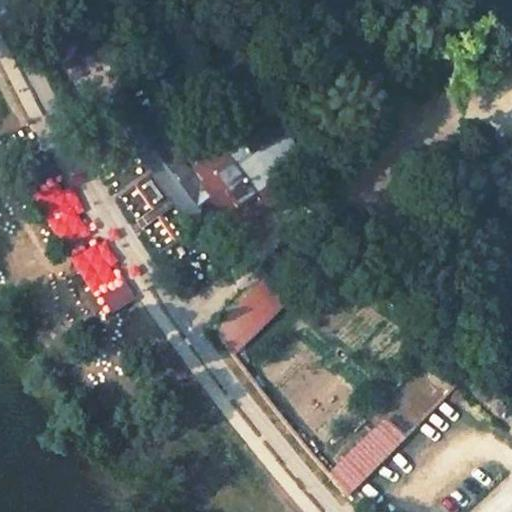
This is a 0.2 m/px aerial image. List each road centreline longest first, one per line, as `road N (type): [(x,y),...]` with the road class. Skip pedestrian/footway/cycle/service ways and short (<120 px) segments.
road 1 (residential): [(0,6),(43,102),(153,279),(278,449),(336,511)]
road 2 (unknown): [(178,314),(366,171),(444,127),(511,106)]
